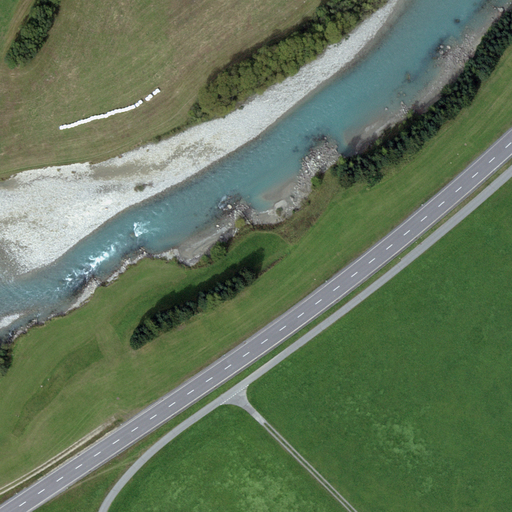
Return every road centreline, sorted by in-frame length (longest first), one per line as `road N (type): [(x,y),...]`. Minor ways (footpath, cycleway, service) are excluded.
road 1 (primary): [(511,141),(320,301),(11,511)]
road 2 (track): [(234,390),(353,511)]
road 3 (track): [(0,492),(114,419)]
